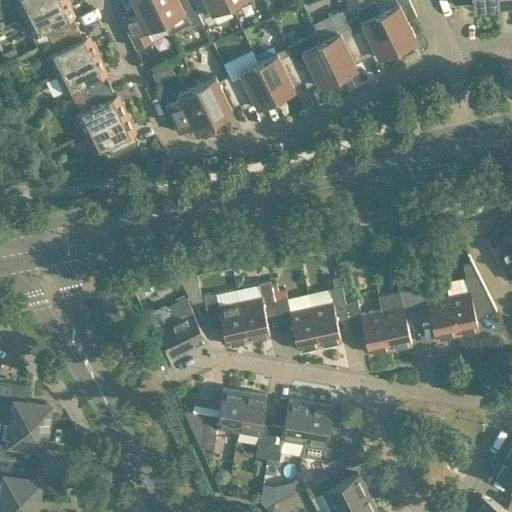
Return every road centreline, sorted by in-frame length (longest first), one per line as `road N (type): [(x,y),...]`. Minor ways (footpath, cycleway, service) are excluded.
road 1 (residential): [(446,43),(332,101),(191,146),(104,0)]
road 2 (tertiary): [(151,498),(20,232)]
road 3 (tertiary): [(20,232),(297,166)]
road 4 (tertiary): [(297,166),(403,174),(475,157)]
road 5 (tertiary): [(467,127),(297,166)]
road 6 (residential): [(420,511),(345,368)]
road 7 (residential): [(345,368),(192,351)]
road 8 (residential): [(492,399),(345,368)]
road 9 (residential): [(432,511),(492,399)]
road 10 (residential): [(511,313),(451,202)]
